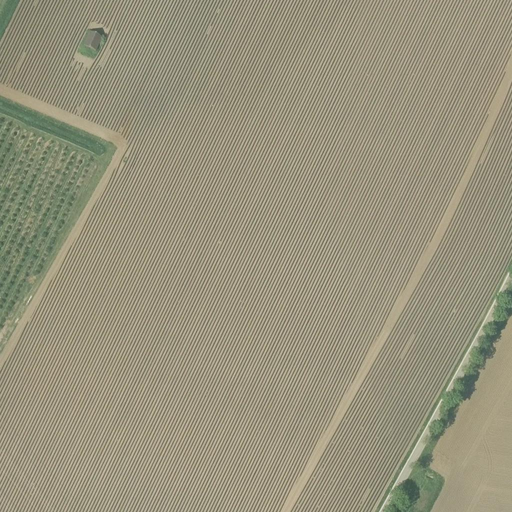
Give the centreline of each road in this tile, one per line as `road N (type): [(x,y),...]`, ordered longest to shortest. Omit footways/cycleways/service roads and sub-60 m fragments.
road 1 (unclassified): [(383,511),(511,272)]
road 2 (track): [(106,163),(0,348)]
